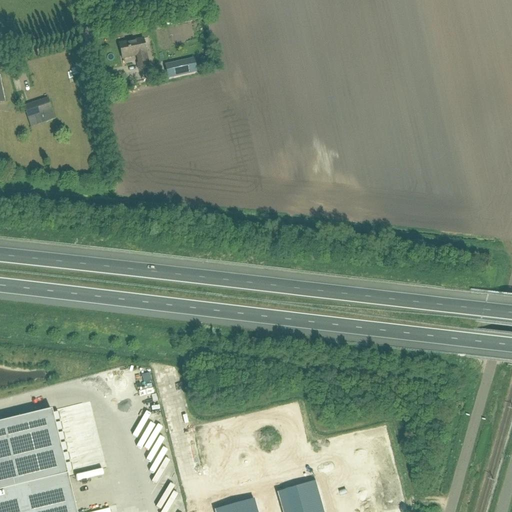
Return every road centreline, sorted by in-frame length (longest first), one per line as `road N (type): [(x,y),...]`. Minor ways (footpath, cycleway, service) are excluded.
road 1 (motorway): [(0,286),(511,345)]
road 2 (motorway): [(511,313),(0,256)]
road 3 (unclassified): [(448,511),(511,291)]
road 4 (unknown): [(0,410),(68,391),(104,403),(143,511)]
